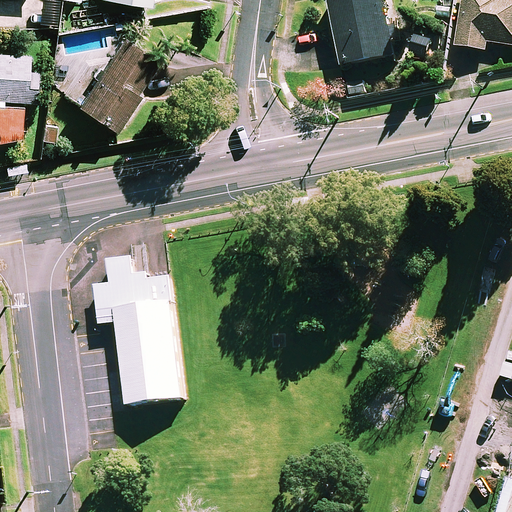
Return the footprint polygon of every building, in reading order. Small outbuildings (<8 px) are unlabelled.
[(399,59),(387,0),(332,0),(347,70),(399,59)] [(511,0),(464,0),(457,49),(489,53),(490,45),(511,47),(511,0)] [(158,63),(124,40),(79,107),(117,133),(140,97),(137,95),(158,63)] [(30,57),(0,54),(0,142),(21,144),(23,102),(36,103),(38,72),(29,72),(30,57)] [(511,234),(511,220),(494,216),(490,229),(511,234)] [(131,408),(187,401),(175,304),(176,304),(173,279),(151,282),(151,275),(143,276),(137,277),(135,259),(111,262),(114,286),(98,288),(103,327),(121,325),(131,408)] [(510,511),(511,507),(511,478),(508,478),(498,511),(510,511)]
